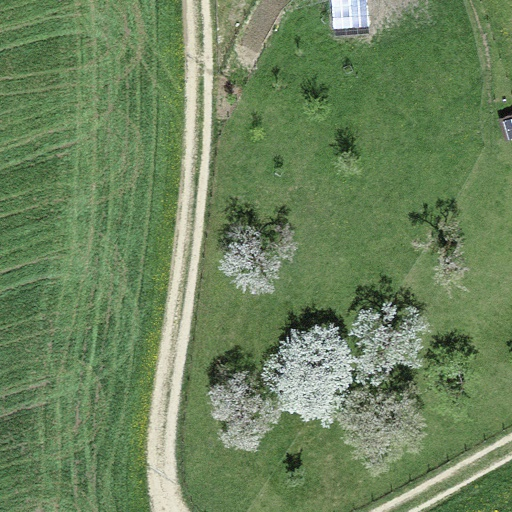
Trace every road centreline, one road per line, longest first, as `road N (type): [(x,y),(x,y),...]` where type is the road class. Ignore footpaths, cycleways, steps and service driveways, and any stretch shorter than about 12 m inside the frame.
road 1 (track): [(201,0),(201,105),(169,441),(177,511)]
road 2 (track): [(399,511),(511,451)]
